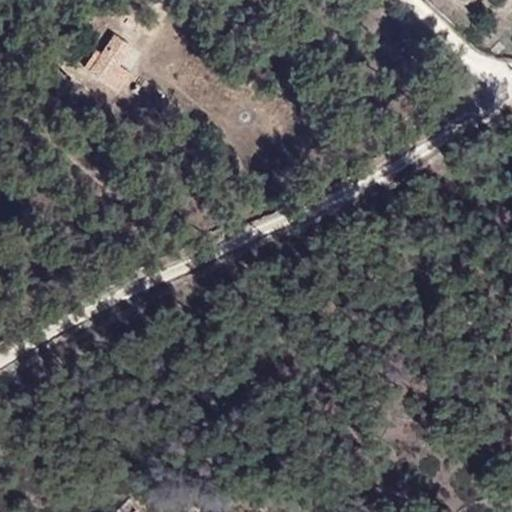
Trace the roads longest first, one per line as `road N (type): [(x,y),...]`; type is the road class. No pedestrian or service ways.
road 1 (unclassified): [(0,361),(112,298),(346,194),(486,114),(511,87)]
road 2 (unclassified): [(409,0),(469,59),(511,75)]
